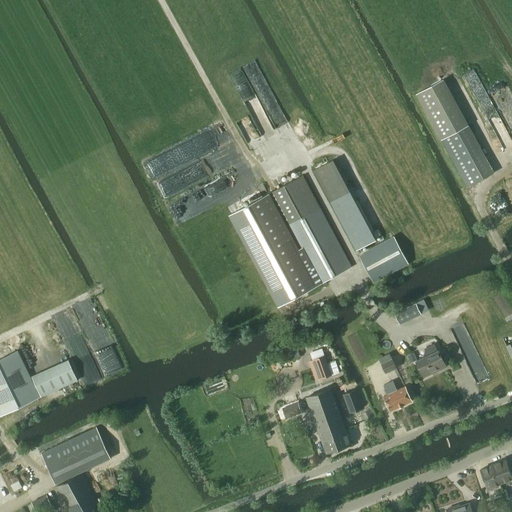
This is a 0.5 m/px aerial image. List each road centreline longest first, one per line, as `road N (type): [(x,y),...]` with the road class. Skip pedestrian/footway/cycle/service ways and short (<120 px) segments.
road 1 (track): [(378,319),(302,163),(264,178),(163,0)]
road 2 (unclassified): [(218,511),(511,396)]
road 3 (tertiary): [(342,511),(511,444)]
road 4 (track): [(511,266),(474,191),(511,166)]
